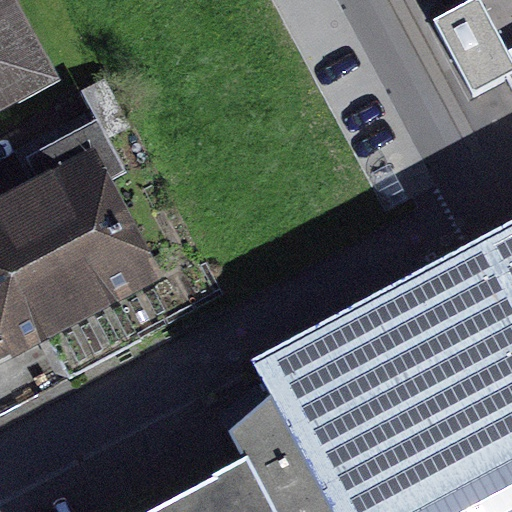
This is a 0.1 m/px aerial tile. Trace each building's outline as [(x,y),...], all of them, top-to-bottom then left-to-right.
[(0,0),(0,116),(63,82),(16,0),(0,0)] [(511,106),(511,0),(448,0),(507,109),(511,106)] [(103,81),(81,93),(98,124),(101,129),(122,119),(103,81)] [(101,129),(98,124),(26,162),(36,183),(0,202),(0,340),(10,361),(166,280),(114,182),(125,175),(101,129)] [(511,511),(511,230),(254,372),(272,406),(328,511),(511,511)] [(0,340),(0,365),(10,361),(0,340)] [(328,511),(272,406),(232,438),(245,465),(158,511),(328,511)]
